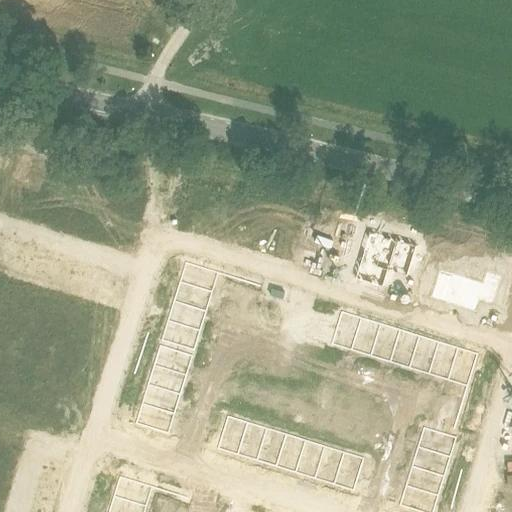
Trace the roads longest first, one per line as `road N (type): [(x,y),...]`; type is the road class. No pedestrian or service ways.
road 1 (tertiary): [(511,199),(0,80)]
road 2 (residential): [(145,269),(156,246),(183,240),(511,344)]
road 3 (residential): [(94,435),(334,511)]
road 4 (residential): [(94,435),(145,269)]
road 5 (residential): [(145,269),(0,224)]
road 6 (residential): [(472,511),(511,390)]
road 7 (track): [(145,112),(162,64),(202,0)]
